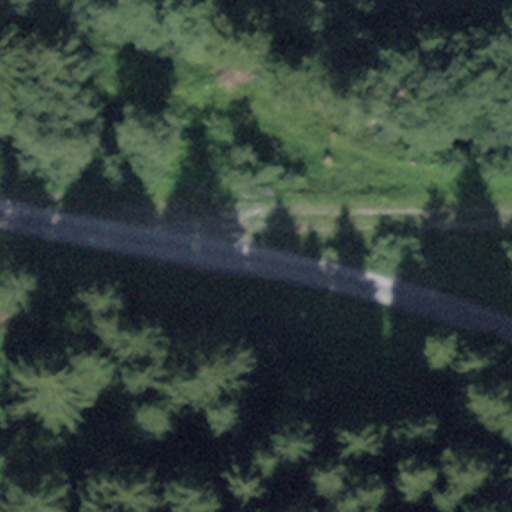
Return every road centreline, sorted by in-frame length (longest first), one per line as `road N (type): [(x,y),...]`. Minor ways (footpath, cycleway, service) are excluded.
road 1 (track): [(0,204),(449,304),(511,332)]
road 2 (track): [(511,214),(105,229)]
